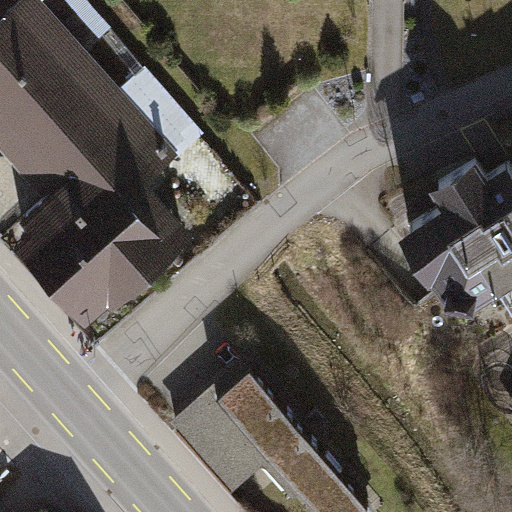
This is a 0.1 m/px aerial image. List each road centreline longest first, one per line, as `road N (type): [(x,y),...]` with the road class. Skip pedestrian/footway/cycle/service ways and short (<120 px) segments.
road 1 (residential): [(75,402),(291,207),(417,131),(511,95)]
road 2 (primary): [(173,511),(75,402)]
